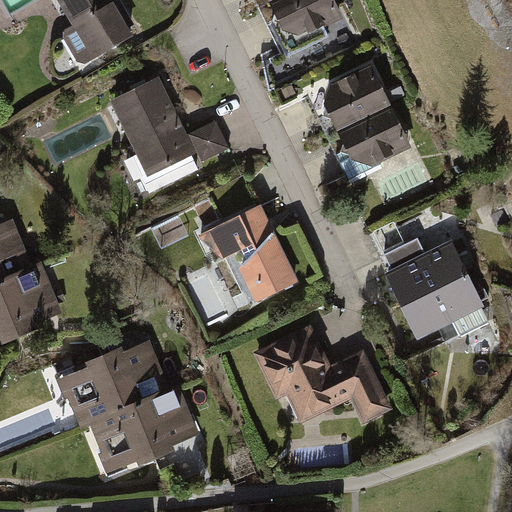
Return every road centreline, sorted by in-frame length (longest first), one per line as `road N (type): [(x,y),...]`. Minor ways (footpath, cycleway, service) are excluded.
road 1 (residential): [(511,425),(355,484),(59,511)]
road 2 (residential): [(208,0),(353,297)]
